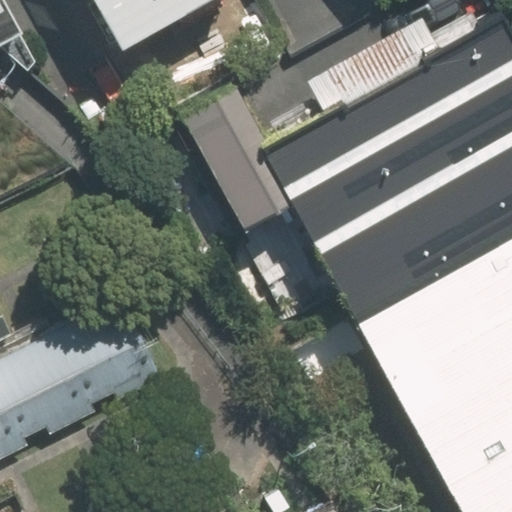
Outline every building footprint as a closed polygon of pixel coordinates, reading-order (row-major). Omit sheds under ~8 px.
[(0,0),(0,29),(18,19),(6,0),(0,0)] [(89,0),(110,39),(183,0),(89,0)] [(511,511),(511,27),(501,8),(434,44),(415,10),(358,40),(301,71),(318,102),(288,117),(259,133),(229,77),(176,106),(238,220),(288,193),(460,511),(511,511)] [(116,285),(49,319),(89,397),(115,384),(118,389),(158,369),(116,285)] [(49,319),(0,344),(0,387),(22,431),(47,418),(50,423),(91,402),(89,397),(49,319)] [(0,387),(0,448),(25,436),(22,431),(0,387)]
